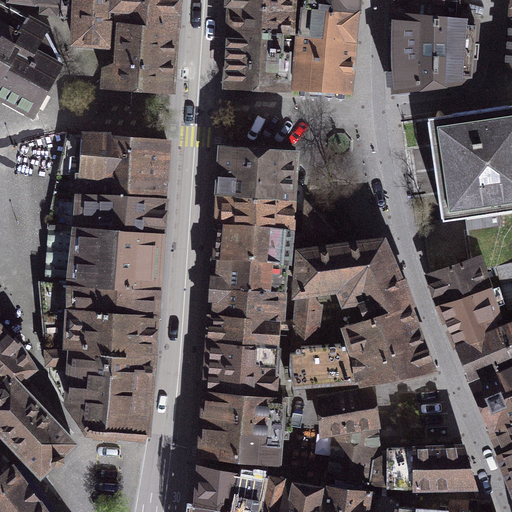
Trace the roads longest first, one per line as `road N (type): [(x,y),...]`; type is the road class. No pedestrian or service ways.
road 1 (primary): [(171,456),(195,102)]
road 2 (residential): [(452,377),(308,393),(297,403),(290,469),(171,456)]
road 3 (residential): [(452,377),(386,191),(375,108)]
road 4 (residential): [(496,0),(489,70),(471,93),(375,108)]
road 5 (residential): [(195,102),(375,108)]
road 6 (residential): [(506,511),(452,377)]
